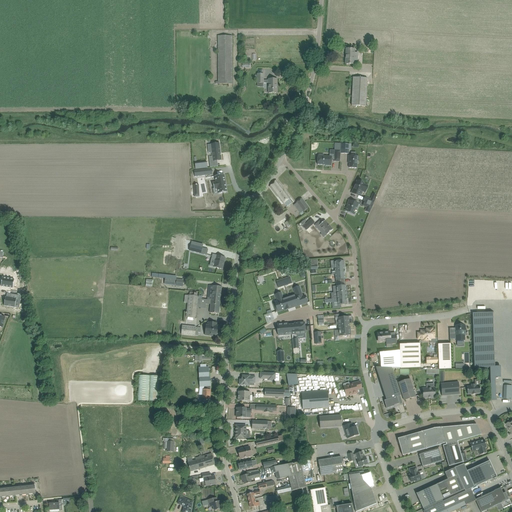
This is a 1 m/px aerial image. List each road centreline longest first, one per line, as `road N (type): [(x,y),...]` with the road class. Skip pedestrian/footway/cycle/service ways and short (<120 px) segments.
road 1 (residential): [(238,511),(221,409),(238,237),(252,199)]
road 2 (unclassified): [(380,427),(429,413),(484,411),(511,464)]
road 3 (unclassified): [(298,123),(316,57),(320,0)]
